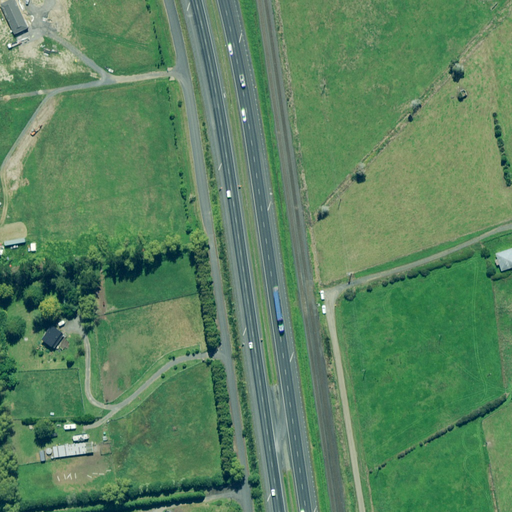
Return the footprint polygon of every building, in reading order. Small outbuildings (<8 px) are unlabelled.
[(10,241),(2,243),(4,250),(12,248),(10,241)] [(511,268),(511,248),(497,254),(498,259),(496,260),(498,266),(500,265),(502,271),(511,268)] [(70,322),(67,319),(60,326),(64,329),(70,322)] [(63,333),(53,326),(43,340),(53,347),(63,333)] [(87,443),(53,447),(54,458),(88,454),(87,443)]
